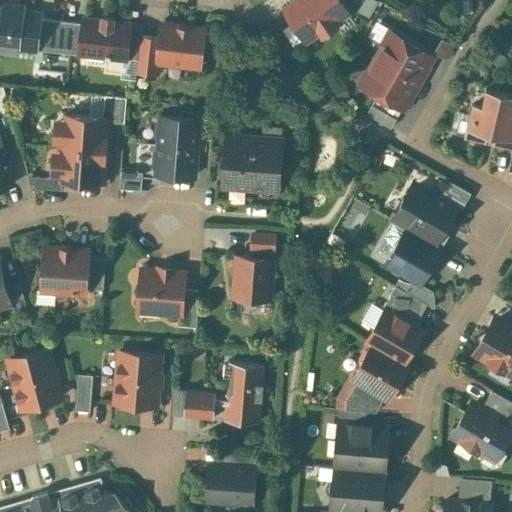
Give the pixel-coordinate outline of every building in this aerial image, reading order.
[(292,0),(284,6),(306,40),(320,30),(322,34),(337,24),(335,20),(349,11),(341,0),(292,0)] [(41,12),(0,7),(0,49),(18,51),(19,45),(36,47),(40,17),(41,12)] [(114,17),(102,15),(102,19),(84,17),(84,22),(80,51),(81,52),(85,52),(85,60),(105,62),(106,54),(125,57),(129,22),(113,20),(114,17)] [(62,19),(40,17),(36,47),(58,50),(62,19)] [(84,22),(62,19),(58,50),(81,52),(80,51),(84,22)] [(204,27),(162,22),(160,36),(158,59),(159,59),(181,62),(185,58),(189,63),(200,64),(204,27)] [(392,31),(388,32),(384,40),(384,43),(369,71),(365,72),(361,79),(362,83),(378,93),(402,107),(432,54),(392,31)] [(160,36),(141,34),(136,70),(157,72),(159,59),(158,59),(160,36)] [(7,81),(0,81),(0,108),(8,108),(7,81)] [(511,93),(485,87),(481,105),(472,103),(464,137),(485,142),(487,133),(495,135),(492,144),(511,148),(511,93)] [(402,107),(378,93),(366,112),(390,126),(402,107)] [(108,116),(66,113),(65,119),(55,128),(60,134),(60,144),(106,148),(108,116)] [(198,117),(161,114),(161,119),(157,121),(156,135),(159,138),(159,143),(196,146),(196,144),(195,144),(196,132),(197,132),(198,117)] [(254,135),(237,134),(237,128),(226,127),(222,185),(250,187),(254,135)] [(282,137),(254,135),(250,187),(278,189),(282,137)] [(196,146),(159,143),(158,147),(155,150),(154,163),(157,167),(157,171),(194,174),(196,146)] [(106,148),(60,144),(59,154),(53,160),(62,170),(61,177),(104,180),(106,148)] [(6,155),(0,156),(0,185),(13,182),(6,155)] [(142,170),(120,169),(119,187),(141,188),(142,170)] [(422,196),(409,188),(392,217),(406,225),(418,232),(425,219),(442,229),(456,204),(440,195),(439,191),(432,187),(426,188),(422,196)] [(442,229),(425,219),(418,232),(441,246),(449,233),(442,229)] [(406,225),(389,254),(406,263),(401,271),(420,282),(441,246),(418,232),(406,225)] [(274,233),(252,231),(251,246),(253,246),(273,247),(274,233)] [(88,248),(46,245),(42,287),(84,291),(85,285),(87,254),(88,248)] [(273,247),(253,246),(253,255),(237,254),(234,294),(269,296),(273,247)] [(105,256),(87,254),(85,285),(103,286),(105,256)] [(0,304),(10,302),(0,265),(0,304)] [(158,268),(142,267),(139,303),(156,304),(159,309),(179,310),(180,310),(182,287),(183,270),(173,269),(173,267),(159,266),(158,268)] [(427,302),(395,284),(382,307),(384,308),(385,306),(415,323),(427,302)] [(199,289),(182,287),(180,310),(179,310),(178,323),(196,324),(199,289)] [(415,323),(385,306),(384,308),(366,340),(372,343),(372,342),(403,360),(403,359),(422,327),(415,323)] [(511,323),(496,314),(474,350),(493,362),(498,360),(511,368),(511,323)] [(403,360),(372,342),(372,343),(370,345),(366,346),(360,356),(361,361),(353,375),(357,378),(385,394),(388,396),(393,388),(391,387),(396,379),(397,380),(408,362),(403,359),(403,360)] [(48,346),(8,357),(21,406),(36,402),(43,405),(47,399),(61,394),(57,378),(61,377),(58,365),(54,366),(48,346)] [(161,352),(119,349),(115,399),(130,400),(135,406),(141,401),(157,402),(158,385),(162,385),(163,374),(159,373),(161,352)] [(264,362),(229,359),(228,359),(234,360),(227,391),(226,391),(224,417),(259,419),(264,362)] [(93,373),(78,372),(75,408),(90,409),(93,373)] [(385,394),(357,378),(346,397),(345,406),(376,409),(385,394)] [(216,390),(174,387),(172,412),(214,416),(216,390)] [(511,414),(511,399),(492,388),(482,405),(496,413),(493,418),(506,425),(511,414)] [(0,394),(0,429),(9,427),(0,394)] [(482,405),(471,399),(452,432),(494,457),(511,428),(506,425),(493,418),(496,413),(482,405)] [(388,425),(339,420),(338,435),(335,435),(332,436),(330,438),(329,440),(328,443),(329,446),(331,448),(334,449),(336,449),(335,463),(386,468),(387,454),(385,454),(388,425)] [(258,451),(222,449),(221,462),(257,465),(258,451)] [(221,462),(209,462),(208,468),(210,468),(210,475),(207,474),(205,496),(254,500),(257,465),(221,462)] [(386,468),(335,463),(334,478),(330,477),(327,479),(326,481),(325,483),(325,486),(326,489),(328,490),(330,491),(333,492),(331,507),(380,511),(382,482),(385,482),(386,468)] [(133,511),(114,489),(106,492),(102,476),(86,481),(88,486),(80,488),(72,491),(71,485),(55,489),(57,495),(61,511),(133,511)] [(49,497),(47,490),(31,494),(36,511),(61,511),(57,495),(49,497)] [(489,511),(491,500),(446,496),(444,511),(489,511)] [(11,508),(0,511),(28,511),(25,498),(9,503),(11,508)]
